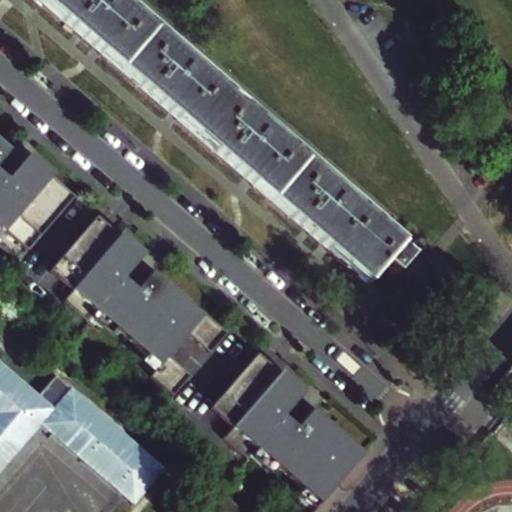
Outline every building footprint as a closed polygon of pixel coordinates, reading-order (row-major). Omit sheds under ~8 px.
[(55,0),(37,0),(48,8),(55,0)] [(164,35),(122,0),(55,0),(48,8),(128,77),(164,35)] [(244,104),(164,35),(128,77),(208,146),(244,104)] [(323,172),(244,104),(208,146),(287,214),(323,172)] [(0,243),(19,260),(36,241),(0,210),(0,190),(12,177),(58,216),(75,196),(28,156),(17,168),(5,157),(12,149),(0,139),(0,243)] [(382,222),(323,172),(287,214),(345,264),(382,222)] [(12,177),(0,190),(0,210),(36,241),(58,216),(12,177)] [(51,269),(73,288),(120,235),(97,216),(51,269)] [(416,251),(382,222),(345,264),(369,284),(387,264),(397,273),(416,251)] [(73,288),(65,299),(89,320),(98,310),(161,364),(152,375),(174,394),(192,375),(170,356),(189,333),(211,352),(228,332),(206,312),(203,315),(153,272),(146,280),(133,269),(144,256),(120,235),(73,288)] [(0,411),(1,412),(30,377),(0,350),(0,411)] [(257,354),(211,408),(233,427),(279,373),(257,354)] [(224,437),(248,458),(257,448),(321,503),(363,454),(312,410),(305,418),(293,407),(304,394),(279,373),(233,427),(224,437)] [(1,412),(0,412),(0,482),(52,422),(146,503),(175,468),(66,375),(50,394),(30,377),(1,412)] [(245,511),(227,496),(215,510),(216,511),(245,511)]
